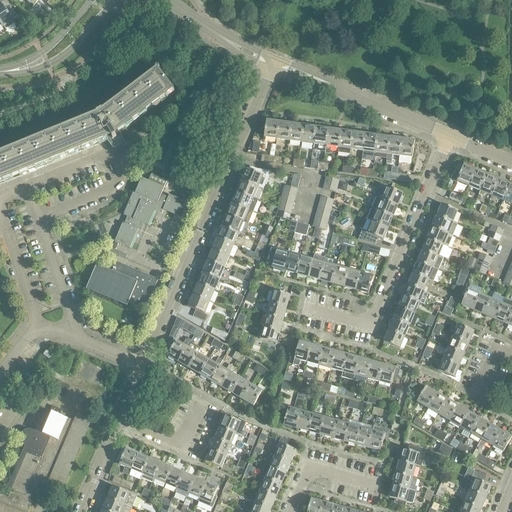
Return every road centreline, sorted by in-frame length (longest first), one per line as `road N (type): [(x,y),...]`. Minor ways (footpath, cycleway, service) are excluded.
road 1 (residential): [(148,362),(270,61)]
road 2 (residential): [(300,306),(372,326),(451,136)]
road 3 (residential): [(451,136),(270,61)]
road 4 (secondary): [(0,71),(46,58),(105,0)]
road 5 (residential): [(77,335),(39,215)]
road 6 (residential): [(270,61),(167,0)]
